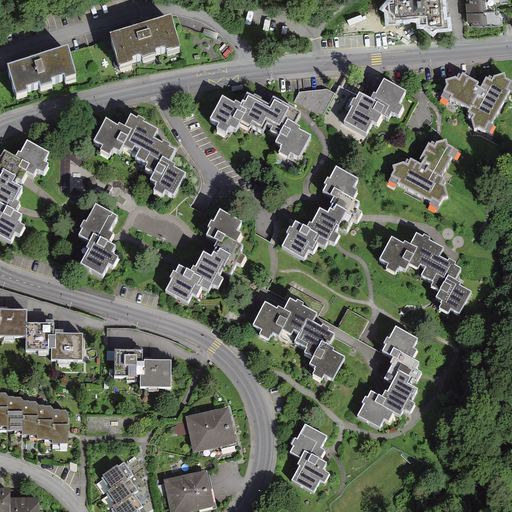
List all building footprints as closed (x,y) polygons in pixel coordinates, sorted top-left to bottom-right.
[(427,18),(434,25),(438,21),(446,20),(445,0),(384,0),(383,1),(387,4),(388,17),(397,18),(397,9),(415,8),(419,19),(427,18)] [(502,0),(467,0),(468,23),(504,22),(502,0)] [(175,14),(111,34),(121,65),(132,61),(131,56),(142,52),(144,59),(156,55),(154,48),(168,44),(169,50),(185,45),(175,14)] [(5,65),(14,95),(29,91),(27,84),(39,81),(40,86),(51,83),(49,77),(64,72),(66,78),(77,75),(69,46),(5,65)] [(494,132),(511,98),(511,78),(509,77),(508,71),(497,75),(496,77),(489,74),(483,87),(479,85),(480,81),(461,71),(458,77),(447,81),(449,84),(442,98),(450,102),(452,97),(472,107),(471,111),(476,114),(474,119),(477,128),(482,126),(494,132)] [(373,95),(371,99),(384,105),(380,114),(390,119),(393,111),(401,115),(406,104),(402,102),(407,91),(387,82),(379,98),(373,95)] [(327,89),(299,92),(294,102),(323,117),(335,92),(327,89)] [(360,93),(345,121),(366,131),(373,117),(377,119),(380,114),(384,105),(371,99),(360,93)] [(244,96),(240,104),(238,107),(246,112),(239,124),(249,130),(253,123),(261,127),(265,120),(279,128),(286,116),(293,120),(296,114),(273,102),(269,110),(244,96)] [(222,99),(210,119),(220,125),(217,129),(226,134),(229,128),(235,131),(239,124),(246,112),(238,107),(240,104),(234,101),(232,105),(222,99)] [(292,157),(297,161),(310,139),(297,131),(301,124),(293,120),(286,116),(279,128),(273,139),(283,145),(277,155),(289,162),(292,157)] [(126,131),(107,121),(95,141),(105,147),(100,154),(111,160),(115,152),(123,157),(126,152),(158,171),(152,182),(172,194),(184,173),(167,164),(173,153),(156,143),(160,135),(133,119),(126,131)] [(445,196),(450,195),(446,184),(449,178),(443,175),(454,155),(458,157),(462,149),(450,143),(448,138),(438,142),(432,139),(421,159),(425,160),(423,164),(409,156),(406,162),(394,165),(396,169),(390,182),(398,186),(400,182),(432,200),(431,204),(440,207),(445,196)] [(30,166),(27,174),(33,177),(36,171),(44,175),(49,166),(44,163),(49,154),(28,143),(22,155),(18,153),(16,158),(30,166)] [(0,178),(4,172),(16,178),(13,185),(15,186),(18,181),(22,182),(27,174),(30,166),(16,158),(4,152),(1,159),(0,158),(0,178)] [(282,249),(304,261),(308,253),(312,255),(317,246),(324,250),(327,243),(334,247),(340,237),(334,234),(338,228),(347,234),(354,222),(356,224),(362,214),(356,211),(360,203),(353,199),(357,191),(353,189),(358,180),(336,168),(330,181),(327,179),(324,185),(327,187),(323,194),(333,200),(330,205),(333,206),(328,215),(319,210),(308,231),(295,224),(291,230),(289,229),(285,235),(288,237),(282,249)] [(0,205),(15,213),(20,205),(16,202),(22,190),(15,186),(13,185),(16,178),(4,172),(0,178),(0,205)] [(90,242),(80,262),(104,274),(119,246),(110,242),(114,235),(107,231),(115,216),(91,204),(76,234),(90,242)] [(0,237),(11,243),(15,235),(20,237),(25,228),(21,226),(21,225),(19,223),(22,217),(15,213),(0,205),(0,237)] [(167,290),(194,305),(202,290),(208,280),(219,286),(223,279),(228,270),(232,262),(239,267),(245,256),(234,250),(238,244),(232,240),(236,233),(231,230),(236,220),(219,211),(208,232),(222,240),(211,259),(204,255),(198,266),(192,276),(178,268),(167,290)] [(451,308),(459,313),(471,290),(456,282),(463,270),(456,266),(458,263),(451,260),(450,263),(440,258),(445,249),(430,242),(432,239),(425,236),(423,238),(417,234),(411,245),(406,241),(404,244),(392,238),(380,261),(389,265),(386,271),(395,275),(399,268),(405,271),(409,265),(418,270),(420,265),(426,268),(421,277),(434,284),(431,289),(437,292),(435,297),(441,300),(437,308),(448,314),(451,308)] [(324,376),(332,380),(345,358),(333,352),(335,349),(329,346),(335,335),(328,332),(330,329),(323,325),(322,328),(313,324),(318,315),(303,306),(304,303),(298,300),(297,303),(290,299),(285,309),(279,306),(277,309),(265,303),(252,326),(261,330),(259,335),(268,340),(272,333),(279,337),(283,330),(292,335),(294,330),(300,333),(295,342),(307,348),(304,353),(313,357),(309,364),(317,368),(313,375),(322,380),(324,376)] [(0,338),(25,338),(25,322),(25,311),(0,311),(0,338)] [(54,323),(25,322),(25,338),(25,349),(52,349),(52,359),(81,359),(82,336),(54,336),(54,323)] [(357,417),(380,429),(385,420),(388,422),(393,412),(400,415),(403,408),(410,412),(415,403),(411,401),(418,388),(407,382),(410,378),(417,382),(423,371),(417,367),(420,361),(413,358),(418,349),(414,346),(418,337),(396,325),(389,338),(386,336),(383,343),(385,344),(382,351),(393,356),(390,363),(392,364),(384,379),(392,383),(388,392),(385,390),(382,397),(371,391),(367,398),(364,396),(361,403),(364,405),(357,417)] [(142,350),(115,349),(115,373),(141,374),(141,387),(170,387),(171,358),(142,358),(142,350)] [(3,398),(3,427),(3,431),(19,430),(19,403),(19,398),(3,398)] [(35,403),(19,403),(19,430),(19,434),(34,434),(35,407),(35,403)] [(50,407),(35,407),(34,434),(34,437),(50,438),(50,411),(50,407)] [(231,407),(185,417),(193,453),(238,444),(231,407)] [(50,411),(50,438),(50,445),(67,445),(67,411),(50,411)] [(291,455),(301,460),(304,454),(320,462),(325,453),(320,451),(327,439),(306,428),(298,442),(295,440),(292,446),(295,447),(291,455)] [(292,482),(314,494),(320,481),(325,484),(330,476),(323,472),(326,466),(320,462),(304,454),(301,460),(298,466),(300,467),(292,482)] [(131,475),(122,462),(102,476),(112,489),(126,478),(131,475)] [(184,511),(212,507),(205,470),(162,478),(168,511),(184,511)] [(116,506),(133,494),(136,491),(126,478),(112,489),(106,493),(116,506)] [(113,511),(133,511),(138,509),(142,506),(133,494),(116,506),(112,509),(113,511)] [(7,511),(37,511),(37,498),(8,498),(7,511)]
